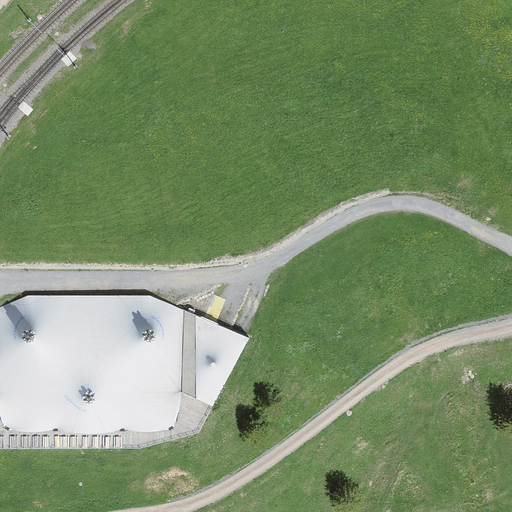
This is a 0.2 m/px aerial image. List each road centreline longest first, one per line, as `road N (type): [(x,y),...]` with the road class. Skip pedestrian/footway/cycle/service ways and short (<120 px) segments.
road 1 (track): [(0,278),(223,276),(254,270),(333,223),(391,203),(440,210),(511,247)]
road 2 (track): [(161,511),(227,486),(385,372),(455,336),(511,323)]
